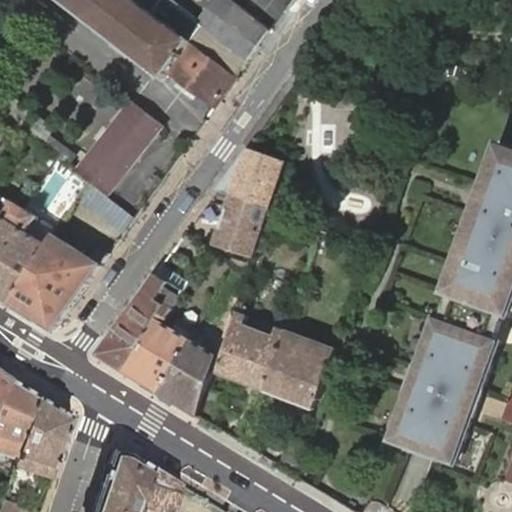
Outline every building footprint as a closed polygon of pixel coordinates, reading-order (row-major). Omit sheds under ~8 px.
[(202,19),(197,16),(176,0),(167,0),(163,6),(161,4),(164,0),(62,0),(165,79),(168,74),(198,95),(192,103),(210,116),(216,108),(238,78),(250,61),(259,49),(260,47),(210,8),(202,19)] [(216,0),(210,8),(260,47),(272,31),(232,0),(216,0)] [(0,86),(0,113),(27,135),(43,146),(52,136),(56,130),(0,86)] [(78,174),(90,183),(108,196),(163,127),(133,103),(78,174)] [(52,136),(43,146),(59,159),(70,167),(78,156),(52,136)] [(507,156),(510,147),(500,144),(497,153),(507,156)] [(511,147),(510,147),(507,156),(497,153),(447,293),(452,295),(456,296),(447,320),(443,319),(438,317),(419,369),(423,371),(416,390),(412,389),(394,440),(422,450),(459,463),(481,404),(504,340),(499,338),(494,337),(503,313),(508,314),(511,315),(511,147)] [(285,161),(249,149),(239,162),(280,176),(285,161)] [(280,176),(239,162),(230,176),(275,192),(280,176)] [(261,205),(270,208),(275,192),(230,176),(219,190),(233,195),(261,205)] [(125,234),(135,220),(89,184),(80,198),(125,234)] [(0,250),(27,209),(14,201),(0,192),(0,250)] [(253,258),(257,246),(265,222),(257,219),(261,205),(233,195),(216,246),(243,255),(237,267),(248,275),(253,258)] [(265,222),(268,215),(270,208),(261,205),(257,219),(265,222)] [(0,250),(0,294),(13,303),(50,245),(29,232),(39,217),(27,209),(0,250)] [(266,249),(277,217),(268,215),(265,222),(257,246),(266,249)] [(103,264),(109,256),(107,254),(100,250),(94,259),(91,256),(74,246),(56,234),(50,245),(13,303),(56,330),(103,264)] [(74,246),(91,256),(95,249),(79,239),(74,246)] [(159,271),(157,274),(186,291),(190,283),(163,266),(159,271)] [(100,356),(126,372),(162,313),(170,317),(174,311),(181,297),(186,291),(157,274),(99,354),(100,356)] [(452,295),(443,319),(447,320),(456,296),(452,295)] [(266,391),(289,331),(280,327),(277,336),(248,325),(250,316),(241,312),(220,373),(235,378),(239,380),(244,382),(249,384),(266,391)] [(126,372),(160,393),(192,342),(194,338),(198,332),(181,322),(175,331),(166,326),(171,318),(170,317),(162,313),(126,372)] [(503,327),(508,314),(503,313),(494,337),(499,338),(503,327)] [(297,334),(289,331),(266,391),(282,396),(286,398),(291,400),(296,402),(317,410),(338,349),(330,346),(327,355),(294,342),(297,334)] [(327,355),(330,346),(297,334),(294,342),(327,355)] [(160,393),(200,417),(209,388),(213,375),(219,358),(208,352),(211,348),(194,338),(192,342),(160,393)] [(419,369),(412,389),(416,390),(423,371),(419,369)] [(0,394),(9,378),(0,372),(0,394)] [(37,396),(9,378),(0,394),(0,449),(18,455),(37,396)] [(200,417),(214,426),(225,393),(215,389),(209,388),(200,417)] [(71,417),(37,396),(18,455),(15,463),(52,476),(71,417)] [(113,450),(91,511),(136,511),(153,467),(134,455),(127,452),(126,452),(125,451),(124,451),(118,450),(117,450),(116,451),(115,451),(113,450)] [(181,484),(153,467),(136,511),(170,511),(177,493),(181,484)] [(39,511),(40,511),(3,499),(0,507),(0,511),(39,511)]
